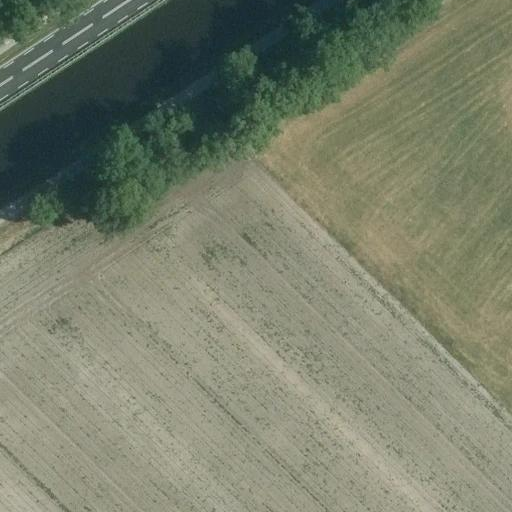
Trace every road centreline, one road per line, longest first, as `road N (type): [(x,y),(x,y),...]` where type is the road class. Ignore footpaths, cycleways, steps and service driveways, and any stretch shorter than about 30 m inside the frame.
road 1 (unclassified): [(0,218),(331,0)]
road 2 (primary): [(0,83),(126,0)]
